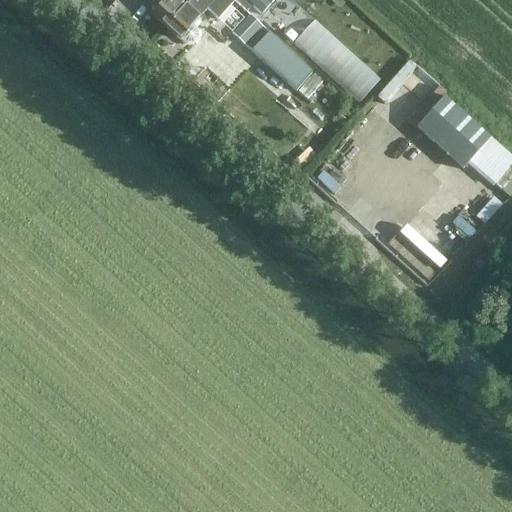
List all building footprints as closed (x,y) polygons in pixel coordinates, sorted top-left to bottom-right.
[(165,0),(151,16),(165,29),(190,0),(165,0)] [(207,10),(215,1),(226,10),(233,3),(230,0),(190,0),(165,29),(179,41),(180,40),(187,45),(193,45),(198,40),(198,33),(191,27),(202,16),(209,22),(214,17),(207,10)] [(275,0),(243,0),(261,16),(275,0)] [(268,67),(297,92),(306,101),(321,84),(312,75),(296,60),(275,40),(249,16),(230,34),(257,60),(258,58),(268,67)] [(443,100),(417,129),(462,171),(489,141),(443,100)] [(509,196),(511,192),(511,174),(509,171),(496,186),(509,196)] [(487,224),(502,202),(492,195),(477,217),(487,224)]
